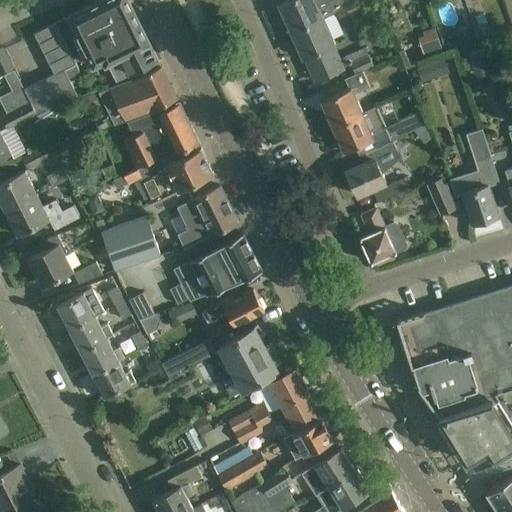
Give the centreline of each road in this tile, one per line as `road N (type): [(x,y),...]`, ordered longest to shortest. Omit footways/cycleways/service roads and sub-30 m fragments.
road 1 (tertiary): [(317,316),(159,0)]
road 2 (residential): [(359,291),(330,201),(239,0)]
road 3 (residential): [(105,511),(0,307)]
road 4 (tertiary): [(437,511),(317,316)]
road 5 (residential): [(359,291),(511,244)]
